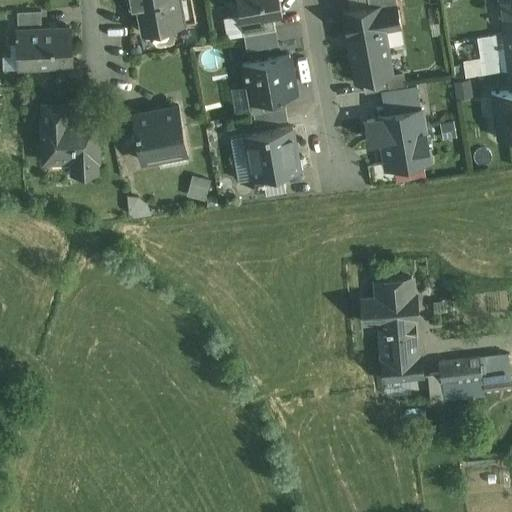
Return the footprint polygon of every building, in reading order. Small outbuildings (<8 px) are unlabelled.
[(132,0),(134,7),(140,6),(144,30),(182,23),(181,21),(179,21),(175,0),(132,0)] [(280,0),(237,0),(242,21),(274,16),(283,14),(280,0)] [(511,0),(501,0),(502,10),(504,10),(507,33),(511,32),(511,0)] [(396,2),(372,7),(371,6),(343,11),(343,13),(344,12),(348,35),(384,28),(384,29),(402,26),(402,25),(401,26),(397,3),(396,2)] [(41,8),(17,9),(18,22),(42,21),(41,8)] [(274,16),(242,21),(244,33),(276,27),(274,16)] [(70,25),(18,27),(20,65),(72,64),(70,25)] [(348,35),(347,35),(349,46),(351,46),(354,65),(352,65),(355,80),(363,79),(394,74),(394,73),(392,73),(384,29),(384,28),(348,35)] [(467,57),(481,55),(478,37),(463,39),(467,57)] [(290,53),(242,62),(249,101),(284,95),(297,93),(290,53)] [(511,68),(510,69),(511,87),(511,89),(492,93),(492,94),(493,94),(499,135),(498,135),(498,137),(511,134),(511,68)] [(394,74),(363,79),(365,92),(382,89),(407,85),(405,72),(394,74)] [(382,89),(385,113),(420,108),(417,84),(407,85),(382,89)] [(284,95),(249,101),(251,113),(263,111),(286,107),(284,95)] [(69,118),(68,101),(44,102),(45,119),(43,119),(44,143),(51,143),(52,157),(73,156),(73,169),(97,168),(97,155),(99,155),(97,113),(95,113),(95,117),(69,118)] [(134,112),(133,112),(136,130),(142,159),(144,159),(144,158),(160,155),(160,156),(161,155),(162,155),(160,148),(185,144),(186,151),(187,150),(188,150),(179,104),(134,112)] [(133,107),(109,111),(113,135),(136,130),(133,112),(134,112),(133,107)] [(286,107),(263,111),(265,123),(288,118),(286,107)] [(420,108),(385,113),(365,117),(369,141),(380,139),(384,169),(433,161),(424,107),(420,108)] [(293,125),(246,133),(253,177),(283,171),(300,168),(293,125)] [(185,144),(160,148),(162,155),(161,155),(162,162),(188,157),(187,150),(186,151),(185,144)] [(283,171),(253,177),(256,190),(286,185),(283,171)] [(196,172),(191,192),(211,197),(216,176),(196,172)] [(412,276),(377,279),(378,296),(362,297),(362,300),(369,299),(371,321),(380,320),(384,357),(382,357),(384,379),(424,375),(422,353),(419,354),(415,317),(418,317),(418,315),(417,315),(415,295),(416,295),(416,293),(413,293),(412,276)] [(480,356),(439,361),(440,372),(443,395),(444,395),(468,392),(468,393),(484,391),(480,356)] [(440,372),(428,373),(431,404),(445,402),(444,395),(443,395),(440,372)]
